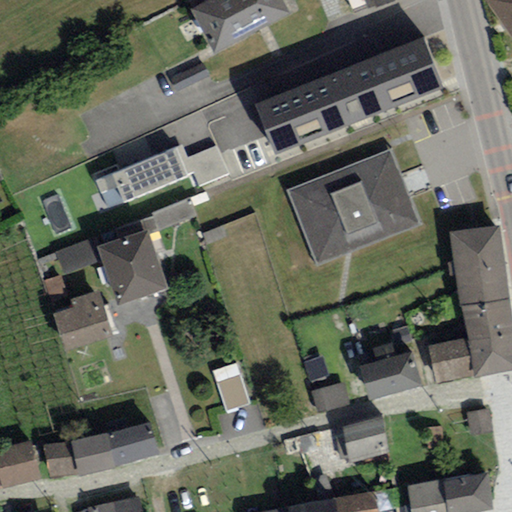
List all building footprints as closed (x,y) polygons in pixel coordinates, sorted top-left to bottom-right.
[(193,0),(217,48),(290,12),(284,0),(193,0)] [(347,0),(354,14),(384,0),(347,0)] [(511,0),(493,0),(511,29),(511,0)] [(444,82),(423,31),(257,98),(278,150),(444,82)] [(203,62),(171,77),(177,90),(209,74),(203,62)] [(187,157),(181,142),(96,176),(101,189),(116,183),(122,198),(192,170),(187,157)] [(216,144),(187,157),(192,170),(199,186),(229,173),(216,144)] [(390,152),(290,192),(319,264),(419,224),(390,152)] [(501,220),(450,227),(462,301),(510,294),(501,220)] [(165,284),(148,225),(99,240),(116,298),(165,284)] [(113,333),(99,288),(69,297),(72,307),(53,313),(64,348),(113,333)] [(511,304),(510,294),(462,301),(468,336),(511,329),(511,304)] [(511,329),(468,336),(476,372),(511,365),(511,329)] [(476,372),(468,336),(431,342),(438,380),(476,372)] [(360,360),(368,395),(422,382),(413,347),(360,360)] [(309,379),(328,373),(322,354),(304,360),(309,379)] [(225,412),(251,403),(237,360),(210,369),(225,412)] [(342,380),(311,388),(317,411),(349,402),(342,380)] [(469,433),(493,430),(489,407),(466,411),(467,417),(469,433)] [(381,414),(340,423),(348,459),(390,450),(381,414)] [(150,417),(107,428),(115,461),(159,451),(150,417)] [(469,433),(467,417),(451,419),(453,436),(469,433)] [(76,470),(115,461),(107,428),(71,438),(76,470)] [(0,485),(41,476),(32,437),(0,444),(0,485)] [(76,470),(71,438),(44,442),(49,475),(76,470)] [(487,469),(405,482),(410,511),(448,511),(493,505),(487,469)] [(146,511),(141,491),(87,504),(89,511),(155,511),(146,511)] [(392,511),(389,493),(346,500),(348,511),(392,511)] [(348,511),(346,500),(269,511),(348,511)]
